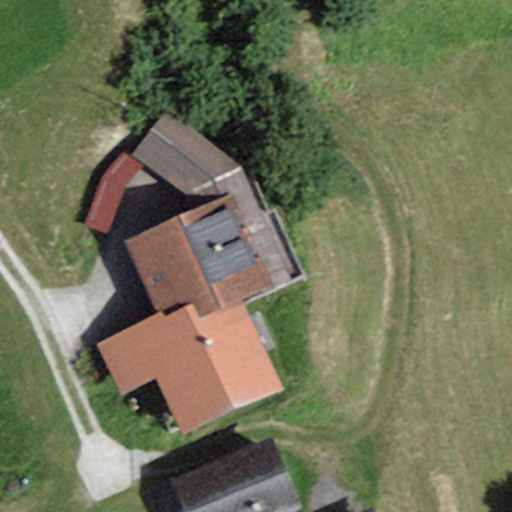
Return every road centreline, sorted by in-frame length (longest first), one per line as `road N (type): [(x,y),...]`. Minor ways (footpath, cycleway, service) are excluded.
road 1 (track): [(151,461),(250,429),(327,452),(350,450),(371,423),(402,294),(399,230),(385,192),(353,148),(316,117),(299,68),(335,21),(374,0)]
road 2 (track): [(151,461),(108,457),(90,433),(29,293),(0,248)]
